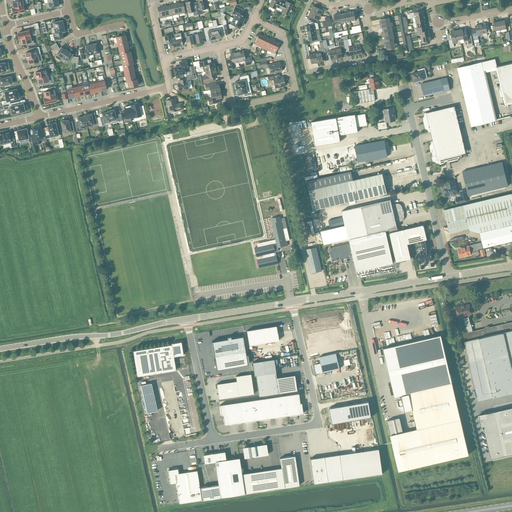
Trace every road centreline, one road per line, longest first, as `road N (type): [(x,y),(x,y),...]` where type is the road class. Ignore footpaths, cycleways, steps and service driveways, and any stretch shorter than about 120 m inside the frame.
road 1 (unclassified): [(212,440),(318,424),(292,302)]
road 2 (residential): [(217,46),(234,107),(291,94),(283,34),(252,19)]
road 3 (unclassified): [(212,440),(0,473)]
road 4 (tertiary): [(0,348),(186,318)]
road 5 (unclassified): [(447,277),(408,108)]
road 6 (residential): [(40,117),(169,87),(163,59)]
road 7 (tertiary): [(292,302),(447,277)]
road 8 (unclassified): [(186,318),(212,440)]
